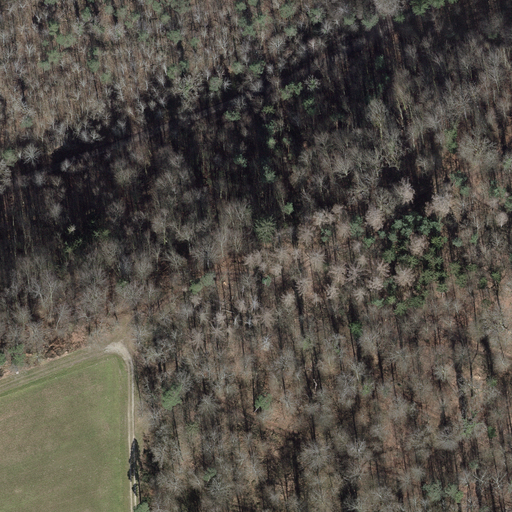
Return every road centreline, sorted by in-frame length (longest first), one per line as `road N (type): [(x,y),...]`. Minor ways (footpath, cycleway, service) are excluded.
road 1 (track): [(0,187),(249,98),(441,0)]
road 2 (track): [(161,301),(124,324),(120,347),(129,352),(133,511)]
